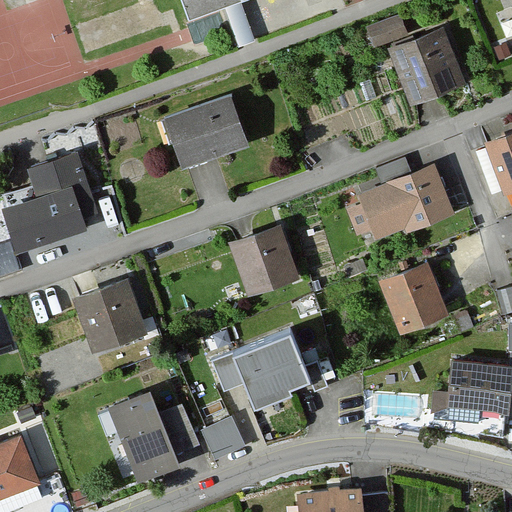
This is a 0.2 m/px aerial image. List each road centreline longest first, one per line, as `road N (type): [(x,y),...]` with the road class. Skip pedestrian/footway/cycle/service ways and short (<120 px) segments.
road 1 (residential): [(0,289),(511,102)]
road 2 (residential): [(152,511),(268,465),(345,449),(401,451),(511,476)]
